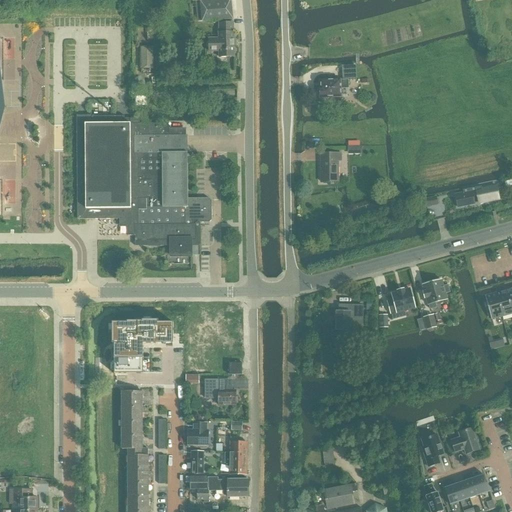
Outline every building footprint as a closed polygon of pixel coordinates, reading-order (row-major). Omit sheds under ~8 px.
[(215,0),(192,0),(193,2),(201,1),(202,8),(199,8),(199,16),(202,16),(203,22),(233,19),(231,0),(222,0),(215,1),(215,0)] [(234,32),(234,23),(220,23),(220,32),(219,32),(219,38),(209,39),(209,42),(208,44),(208,46),(210,48),(210,51),(220,51),(220,57),(235,57),(234,32)] [(147,41),(157,41),(157,29),(147,29),(147,41)] [(154,69),(154,47),(140,47),(141,70),(154,69)] [(348,80),(356,80),(355,66),(343,67),(343,80),(321,81),(321,89),(321,90),(319,91),(319,96),(321,96),(321,98),(341,97),(340,89),(348,89),(348,80)] [(77,116),(76,116),(77,154),(77,158),(77,172),(77,174),(77,204),(77,214),(77,220),(85,220),(111,219),(120,219),(120,223),(124,226),(127,226),(127,228),(127,236),(135,236),(135,237),(135,247),(136,247),(170,246),(170,256),(191,256),(192,256),(192,245),(200,245),(200,247),(200,223),(209,223),(212,220),(212,201),(209,198),(197,198),(188,198),(188,153),(188,152),(168,153),(135,154),(135,136),(134,119),(130,119),(124,119),(124,118),(124,116),(116,117),(112,117),(111,117),(104,117),(92,117),(91,117),(91,116),(90,116),(87,116),(85,116),(77,116)] [(140,119),(134,119),(135,136),(165,136),(165,133),(170,133),(169,129),(169,123),(165,123),(140,123),(140,119)] [(165,136),(135,136),(135,154),(168,153),(188,152),(188,136),(186,136),(184,136),(184,128),(169,129),(170,133),(165,133),(165,136)] [(338,161),(341,161),(341,154),(321,154),(321,182),(338,182),(338,161)] [(464,195),(455,197),(458,208),(474,204),(473,199),(478,198),(479,204),(499,200),(496,186),(482,189),(481,187),(463,191),(464,195)] [(436,198),(425,200),(427,207),(437,205),(436,198)] [(443,287),(442,281),(422,286),(424,292),(423,293),(425,299),(426,299),(428,305),(429,305),(430,310),(437,308),(435,303),(447,300),(445,294),(450,293),(448,285),(443,287)] [(393,300),(387,302),(391,314),(397,313),(397,314),(415,309),(410,289),(404,291),(404,290),(397,292),(397,293),(392,294),(393,300)] [(501,317),(511,314),(511,312),(506,291),(495,294),(501,317)] [(491,320),(501,317),(495,294),(485,297),(491,320)] [(350,334),(350,323),(363,323),(363,306),(348,306),(348,312),(337,312),(336,325),(323,324),(323,344),(344,345),(344,334),(350,334)] [(0,342),(23,343),(23,345),(23,348),(24,348),(26,348),(27,348),(27,349),(27,354),(44,355),(45,354),(45,351),(45,348),(45,345),(45,339),(42,339),(42,333),(45,333),(45,332),(45,324),(42,324),(42,317),(42,314),(24,314),(23,314),(21,314),(21,316),(15,316),(15,314),(6,314),(6,316),(1,316),(1,314),(0,313),(0,342)] [(379,316),(379,328),(388,328),(387,316),(379,316)] [(427,330),(436,327),(433,316),(423,318),(427,330)] [(127,323),(112,323),(112,325),(112,331),(112,344),(114,344),(114,359),(114,362),(114,372),(114,374),(115,374),(120,374),(127,374),(141,374),(143,374),(143,373),(143,372),(143,362),(143,360),(143,359),(143,350),(143,344),(166,344),(173,344),(173,334),(173,323),(158,323),(158,321),(151,321),(143,321),(142,321),(142,322),(140,322),(127,322),(127,323)] [(242,375),(242,367),(242,362),(229,363),(229,375),(242,375)] [(28,389),(24,389),(45,389),(45,379),(28,379),(28,389)] [(236,391),(220,391),(220,380),(206,380),(206,398),(218,398),(218,405),(236,405),(236,403),(238,403),(238,398),(236,398),(236,391)] [(45,389),(24,389),(24,400),(45,400),(45,389)] [(143,392),(123,392),(123,407),(123,422),(123,437),(123,440),(123,449),(129,449),(129,452),(129,467),(129,482),(129,497),(129,511),(128,511),(148,511),(149,497),(149,482),(149,467),(149,452),(149,449),(143,449),(143,437),(143,422),(143,407),(143,392)] [(45,400),(24,400),(28,400),(28,410),(45,410),(45,400)] [(45,410),(28,410),(28,420),(45,420),(45,410)] [(45,420),(28,420),(28,422),(28,430),(28,431),(33,431),(45,431),(45,420)] [(241,431),(242,423),(231,422),(230,430),(241,431)] [(208,446),(208,424),(193,424),(193,431),(188,431),(188,446),(208,446)] [(466,455),(479,450),(472,429),(459,433),(460,438),(451,441),(455,453),(464,450),(466,455)] [(22,437),(20,437),(20,449),(45,449),(45,437),(33,437),(33,431),(28,431),(28,430),(22,430),(22,437)] [(437,457),(443,455),(437,435),(422,440),(424,447),(422,448),(428,467),(440,463),(437,457)] [(352,455),(382,450),(380,437),(350,442),(352,455)] [(231,442),(231,453),(248,454),(248,443),(247,443),(231,442)] [(45,449),(20,449),(25,449),(25,460),(20,460),(45,460),(45,449)] [(204,452),(192,451),(192,463),(192,474),(202,475),(204,475),(204,473),(204,463),(204,452)] [(225,453),(225,464),(231,464),(231,475),(247,475),(247,464),(248,454),(231,453),(225,453)] [(45,460),(20,460),(20,478),(33,478),(33,472),(45,472),(45,460)] [(478,496),(490,492),(484,475),(473,479),(478,496)] [(211,477),(191,477),(191,484),(191,490),(198,490),(198,500),(209,500),(209,490),(216,490),(216,491),(229,491),(229,497),(250,497),(250,480),(219,480),(219,478),(219,477),(211,477)] [(469,499),(478,496),(473,479),(463,482),(469,499)] [(459,503),(469,499),(463,482),(454,485),(459,503)] [(437,492),(434,493),(431,484),(424,487),(427,496),(426,496),(430,508),(428,509),(429,511),(443,511),(444,511),(437,492)] [(327,510),(355,505),(351,485),(323,490),(327,510)] [(450,506),(459,503),(454,485),(444,488),(450,506)] [(37,499),(32,499),(32,491),(14,491),(14,505),(20,505),(19,511),(37,511),(37,506),(39,506),(39,499),(37,499)] [(489,511),(495,509),(492,501),(486,503),(489,511)]
